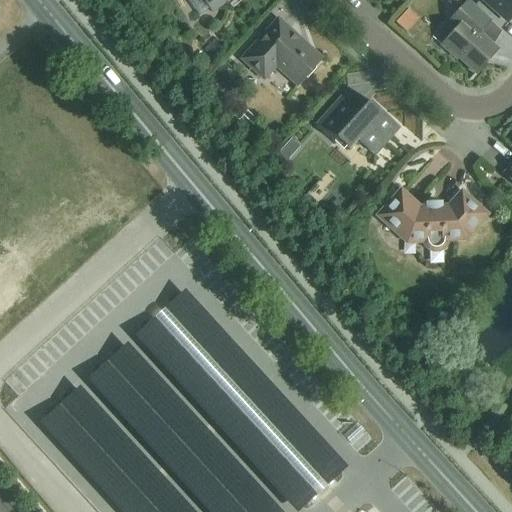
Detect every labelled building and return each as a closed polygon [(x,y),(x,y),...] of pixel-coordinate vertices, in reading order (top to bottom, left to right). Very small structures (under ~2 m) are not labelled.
[(202,0),(211,13),(227,2),(225,0),(202,0)] [(511,0),(480,0),(507,24),(511,18),(511,0)] [(476,74),(497,50),(479,34),(490,22),(467,2),(449,22),(457,29),(442,46),(457,60),(458,58),(476,74)] [(297,86),(322,59),(278,19),(241,60),(264,80),(276,67),(297,86)] [(357,115),(352,111),(354,109),(342,98),(316,127),(334,143),(337,139),(349,149),(357,140),(374,155),(399,128),(369,101),(357,115)] [(419,210),(401,193),(380,216),(407,241),(426,240),(427,244),(430,247),(434,249),(438,249),(442,247),(444,243),(445,239),(463,238),(485,215),(462,194),(449,208),(419,210)] [(186,287),(134,334),(297,511),(349,465),(186,287)] [(284,511),(128,340),(87,377),(210,511),(284,511)] [(197,511),(80,383),(39,420),(123,511),(197,511)]
